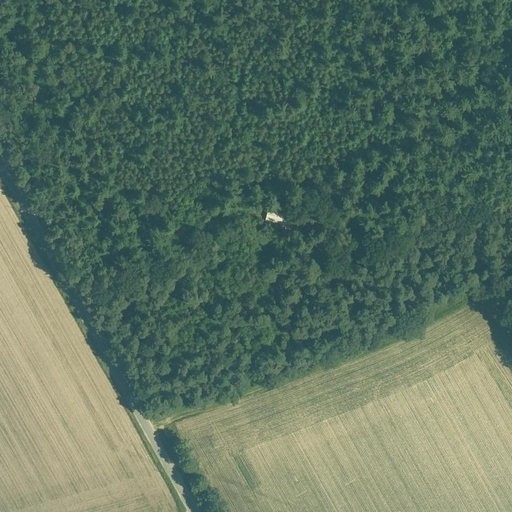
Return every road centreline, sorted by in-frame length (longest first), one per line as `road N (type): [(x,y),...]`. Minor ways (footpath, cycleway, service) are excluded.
road 1 (track): [(147,430),(338,361),(511,274)]
road 2 (tertiary): [(189,511),(0,167)]
